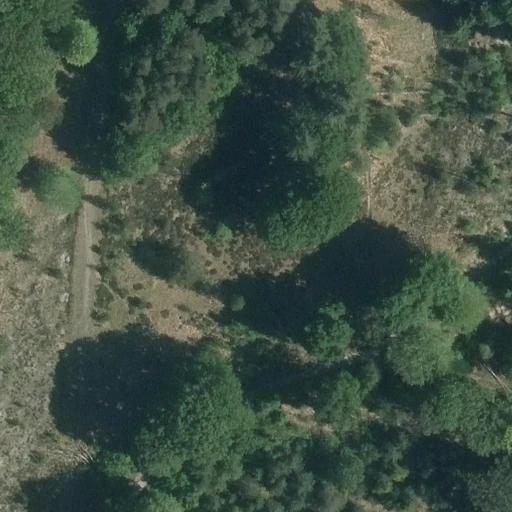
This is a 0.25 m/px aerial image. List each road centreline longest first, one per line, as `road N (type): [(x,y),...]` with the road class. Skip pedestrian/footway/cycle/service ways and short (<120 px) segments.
road 1 (track): [(89,253),(77,511)]
road 2 (track): [(89,253),(110,33)]
road 3 (track): [(213,404),(299,365),(370,359)]
road 4 (track): [(108,511),(213,404)]
road 5 (track): [(511,308),(453,324),(407,362)]
